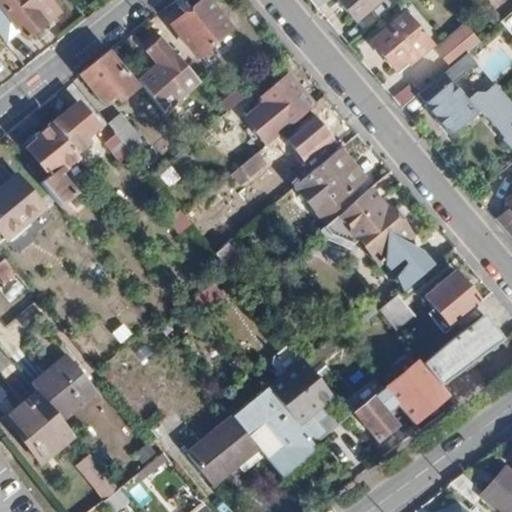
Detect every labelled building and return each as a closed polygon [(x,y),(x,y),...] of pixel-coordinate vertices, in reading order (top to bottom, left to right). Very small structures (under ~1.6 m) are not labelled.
[(26,35),(28,38),(63,12),(54,0),(48,0),(49,0),(48,0),(0,0),(0,11),(1,13),(0,14),(0,35),(9,48),(26,35)] [(204,0),(171,28),(196,58),(229,31),(204,0)] [(310,0),(318,9),(328,0),(310,0)] [(336,0),(355,22),(380,0),(336,0)] [(405,15),(373,43),(396,70),(411,57),(415,62),(432,46),(405,15)] [(466,24),(455,34),(469,51),(481,41),(466,24)] [(437,49),(452,66),(469,51),(455,34),(437,49)] [(200,86),(159,37),(143,51),(155,65),(137,80),(148,93),(166,114),(200,86)] [(452,66),(419,95),(426,103),(425,105),(452,136),(477,113),(449,80),(475,58),(469,51),(452,66)] [(109,55),(83,75),(106,103),(132,82),(109,55)] [(418,84),(437,69),(427,57),(408,72),(418,84)] [(250,131),(264,147),(312,107),(285,75),(258,99),(260,101),(247,113),(257,125),(250,131)] [(403,109),(419,95),(411,85),(395,99),(403,109)] [(78,104),(53,125),(79,158),(91,147),(87,142),(100,131),(78,104)] [(127,110),(109,125),(118,136),(132,154),(151,139),(127,110)] [(308,115),(283,137),(303,161),(329,140),(308,115)] [(29,150),(50,176),(42,184),(61,206),(76,194),(59,174),(79,158),(53,125),(37,137),(40,141),(29,150)] [(121,163),(132,154),(118,136),(107,145),(121,163)] [(238,188),(266,165),(255,151),(227,175),(238,188)] [(300,183),(324,212),(361,181),(337,152),(300,183)] [(17,175),(0,188),(0,231),(3,236),(25,218),(29,223),(45,210),(17,175)] [(411,239),(370,191),(338,217),(379,265),(411,239)] [(511,194),(507,199),(511,205),(497,220),(511,237),(511,194)] [(375,302),(382,310),(397,297),(437,262),(427,249),(404,269),(408,273),(375,302)] [(29,288),(5,259),(0,263),(0,270),(8,281),(0,288),(12,302),(29,288)] [(442,335),(479,303),(454,274),(424,300),(433,310),(426,316),(442,335)] [(382,310),(379,313),(397,334),(415,318),(397,297),(382,310)] [(485,316),(423,365),(440,386),(504,340),(485,316)] [(68,358),(32,387),(36,391),(61,422),(97,394),(68,358)] [(267,391),(313,448),(327,436),(319,427),(327,420),(320,411),(333,400),(302,363),(267,391)] [(420,363),(386,391),(395,402),(412,422),(446,394),(440,386),(423,365),(420,363)] [(61,422),(36,391),(3,417),(40,464),(73,437),(61,422)] [(267,391),(235,418),(261,450),(283,477),(316,451),(313,448),(267,391)] [(386,391),(356,417),(375,440),(392,424),(382,412),(395,402),(386,391)] [(234,417),(188,454),(215,487),(261,450),(235,418),(234,417)] [(164,454),(118,490),(124,497),(170,461),(164,454)] [(98,499),(111,489),(85,455),(72,464),(98,499)] [(511,473),(504,467),(481,491),(461,472),(448,481),(471,502),(478,495),(496,511),(502,511),(511,502),(511,473)]
